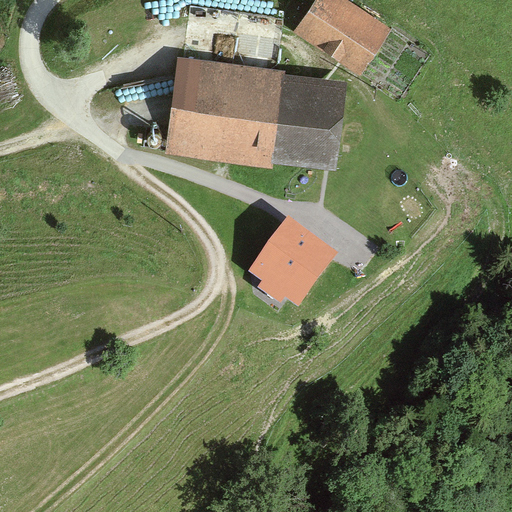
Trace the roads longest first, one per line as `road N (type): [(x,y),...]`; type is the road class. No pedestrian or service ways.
road 1 (track): [(334,511),(469,306),(500,234),(498,199),(361,87),(282,39),(245,30),(199,31),(154,47),(53,101)]
road 2 (track): [(0,408),(215,307),(224,284),(223,260),(210,242),(81,127)]
road 3 (track): [(81,127),(53,101),(31,60),(32,24),(46,0)]
